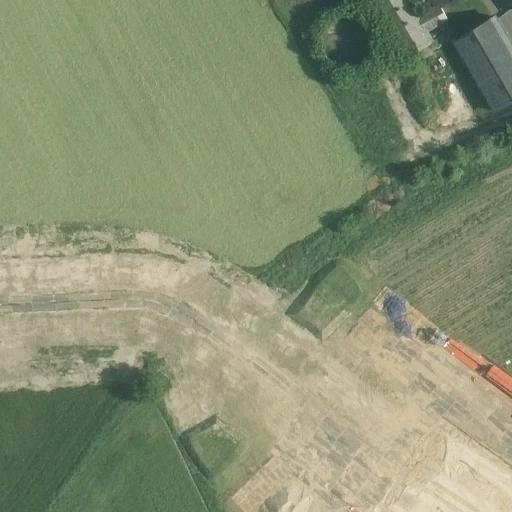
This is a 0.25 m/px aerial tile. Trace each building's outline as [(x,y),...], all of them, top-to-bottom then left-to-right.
[(451,28),(440,6),(426,14),(436,32),(402,51),(391,31),(419,16),(410,0),(367,0),(402,63),(436,45),(432,38),(451,28)] [(419,16),(391,31),(402,51),(436,32),(426,14),(425,12),(419,16)] [(324,52),(328,61),(336,68),(347,71),(357,70),(366,64),(373,56),(376,46),(374,35),(368,26),(360,20),(349,18),(340,20),(331,25),(325,33),(323,42),(324,52)] [(511,49),(494,18),(456,40),(456,41),(498,112),(511,104),(511,49)] [(498,112),(456,41),(456,40),(433,54),(475,126),(498,112)]
